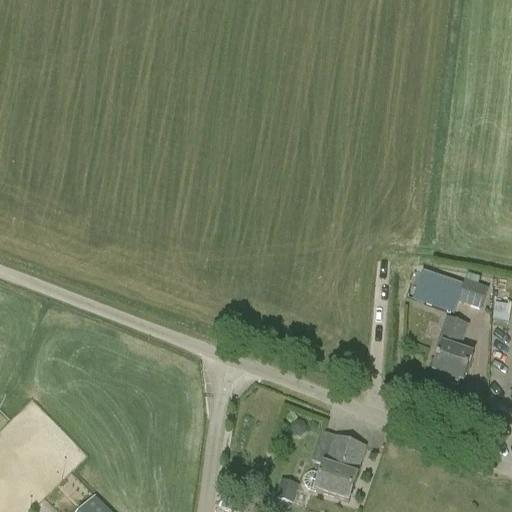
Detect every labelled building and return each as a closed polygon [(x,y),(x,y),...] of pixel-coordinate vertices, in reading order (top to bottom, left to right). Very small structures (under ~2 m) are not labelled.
[(488,292),(465,284),(455,311),(467,315),(469,309),(481,312),(488,292)] [(436,350),(441,351),(433,374),(449,380),(448,384),(458,387),(459,383),(463,385),(472,358),(459,354),(468,328),(446,321),(436,350)] [(323,468),(320,478),(311,476),(307,477),(304,481),(303,485),(305,489),(309,492),(315,494),(348,505),(366,450),(324,436),(321,435),(311,464),(323,468)] [(296,487),(281,482),(275,502),(290,507),(296,487)] [(112,511),(99,498),(84,511),(112,511)] [(225,499),(221,511),(224,511),(237,511),(240,504),(225,499)]
